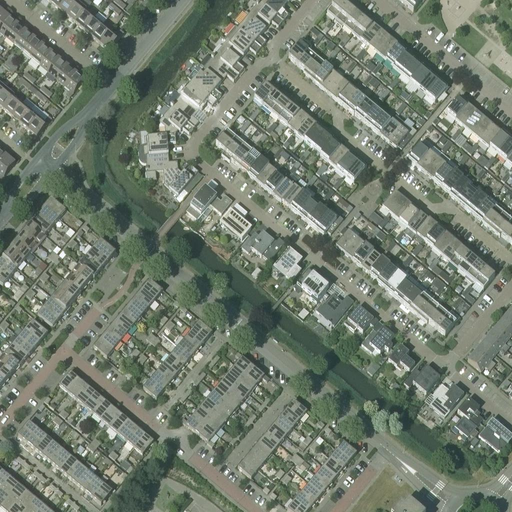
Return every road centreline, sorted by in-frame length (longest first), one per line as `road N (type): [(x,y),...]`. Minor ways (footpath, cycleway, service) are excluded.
road 1 (residential): [(446,363),(190,156),(267,56)]
road 2 (unclassified): [(386,452),(53,170)]
road 3 (residential): [(511,262),(448,208),(431,209),(337,131),(335,116),(267,56)]
road 4 (residential): [(255,511),(178,438),(163,435),(63,354)]
road 5 (residential): [(511,113),(377,0)]
road 6 (residential): [(112,85),(6,0)]
